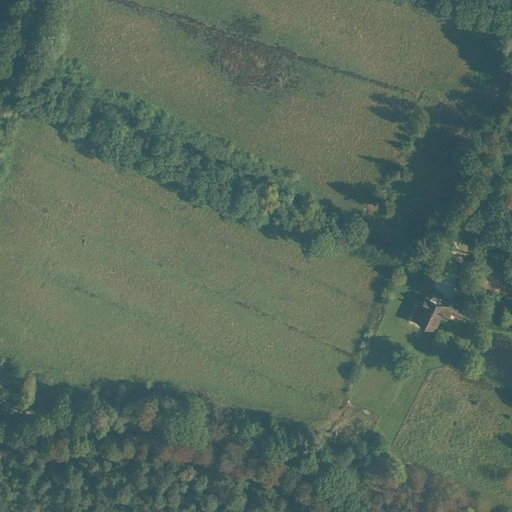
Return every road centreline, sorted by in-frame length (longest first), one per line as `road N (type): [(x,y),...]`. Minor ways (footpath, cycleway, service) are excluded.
road 1 (track): [(343,495),(295,461),(218,434),(57,421),(0,399)]
road 2 (track): [(511,126),(446,262)]
